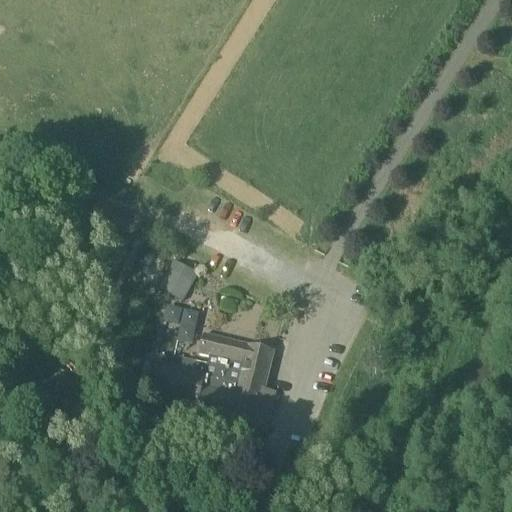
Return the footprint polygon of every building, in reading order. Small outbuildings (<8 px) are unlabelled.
[(181,305),(196,277),(174,265),(158,293),(181,305)] [(138,286),(123,302),(134,313),(149,297),(138,286)] [(264,392),(273,353),(204,337),(199,357),(210,359),(208,369),(173,362),(172,369),(154,365),(147,400),(197,412),(195,419),(254,434),(266,436),(276,395),(264,392)] [(63,425),(72,385),(68,377),(58,374),(49,380),(40,419),(63,425)] [(397,455),(400,444),(376,435),(372,447),(397,455)]
